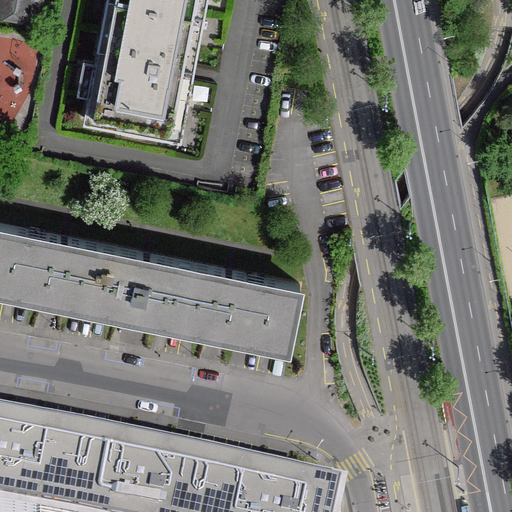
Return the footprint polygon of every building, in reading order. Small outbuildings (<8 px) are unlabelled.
[(0,0),(0,7),(36,14),(38,0),(0,0)] [(182,78),(195,9),(145,0),(105,0),(84,117),(171,134),(182,78)] [(145,0),(195,9),(196,0),(145,0)] [(102,244),(0,222),(0,285),(19,290),(20,287),(90,300),(102,244)] [(102,244),(90,300),(183,319),(194,262),(102,244)] [(301,284),(194,262),(183,319),(253,334),(252,336),(289,343),(301,284)] [(78,511),(89,451),(0,434),(0,507),(26,511),(78,511)] [(199,511),(207,475),(89,451),(78,511),(199,511)] [(338,511),(340,505),(207,475),(199,511),(338,511)]
